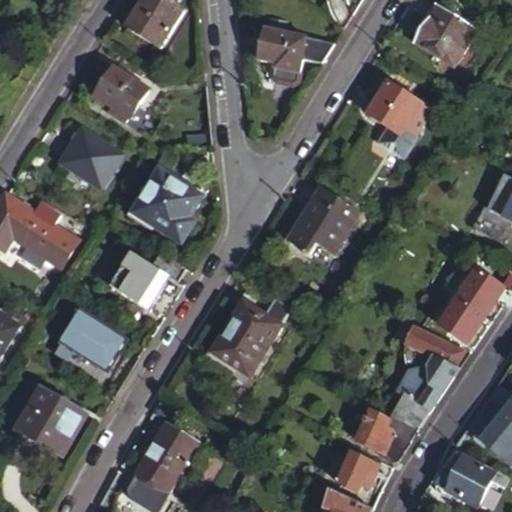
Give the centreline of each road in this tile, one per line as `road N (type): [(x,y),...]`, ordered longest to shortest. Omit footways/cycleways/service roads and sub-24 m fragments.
road 1 (residential): [(65,511),(106,430),(235,224)]
road 2 (residential): [(235,224),(384,0)]
road 3 (residential): [(235,224),(216,0)]
road 4 (residential): [(511,324),(437,437),(400,511)]
road 5 (unclassified): [(104,0),(0,159)]
